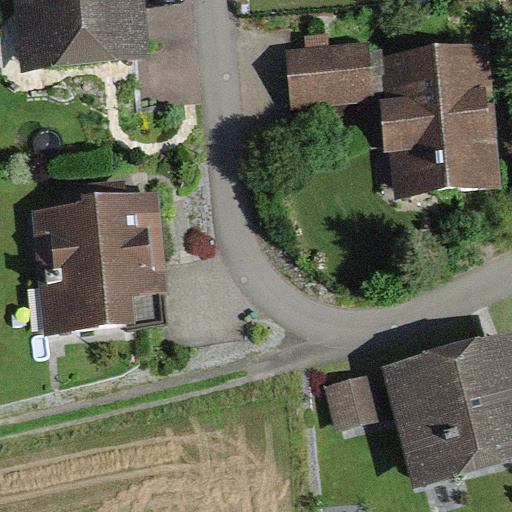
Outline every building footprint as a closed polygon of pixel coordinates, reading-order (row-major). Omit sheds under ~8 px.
[(15,0),(23,77),(148,65),(141,0),(15,0)] [(371,43),(285,52),(292,119),(378,110),(371,43)] [(484,57),(388,66),(393,120),(382,121),(386,166),(397,165),(400,204),(496,195),(484,57)] [(35,221),(43,341),(164,331),(154,201),(115,204),(81,206),(81,218),(35,221)] [(511,347),(382,381),(413,498),(511,472),(511,347)] [(367,382),(327,392),(338,437),(378,427),(367,382)]
